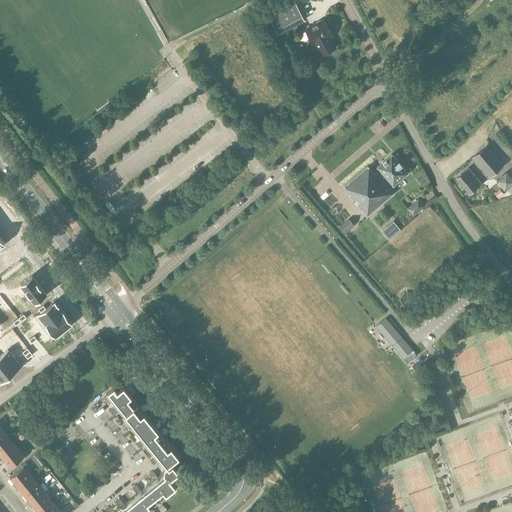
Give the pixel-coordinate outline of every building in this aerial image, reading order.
[(295,2),(269,16),(278,34),(305,20),(295,2)] [(315,45),(321,55),(336,47),(330,37),(333,35),(324,19),(322,21),(320,20),(316,22),(316,24),(305,29),(314,45),(315,45)] [(288,31),(280,35),(283,41),(291,37),(288,31)] [(503,165),(496,156),(487,146),(473,158),(489,177),(503,165)] [(367,216),(394,193),(384,182),(388,179),(392,184),(392,185),(393,185),(393,184),(406,173),(407,173),(407,172),(406,172),(401,166),(401,165),(399,162),(398,162),(393,157),(392,155),(392,154),(391,154),(391,155),(389,156),(378,166),(377,166),(377,167),(378,167),(382,172),(379,175),(379,174),(378,175),(376,172),(374,173),(367,166),(344,186),(350,193),(348,195),(367,216)] [(469,193),(478,186),(481,183),(468,168),(457,179),(469,193)] [(424,178),(419,172),(415,176),(420,182),(424,178)] [(511,183),(511,179),(506,173),(497,181),(505,190),(511,183)] [(417,199),(406,208),(412,215),(423,206),(417,199)] [(348,219),(339,227),(344,233),(353,225),(348,219)] [(399,229),(393,221),(382,230),(389,238),(399,229)] [(32,274),(21,283),(35,302),(47,293),(32,274)] [(55,300),(34,316),(43,327),(63,311),(55,300)] [(63,311),(43,327),(52,338),(72,322),(64,311),(63,311)] [(412,350),(386,318),(377,326),(403,357),(412,350)] [(0,361),(10,375),(21,366),(7,349),(0,354),(0,361)] [(417,355),(413,350),(403,358),(407,363),(417,355)] [(0,361),(0,382),(10,375),(0,361)] [(117,392),(114,388),(107,394),(116,405),(110,410),(113,414),(119,409),(129,422),(123,427),(127,431),(133,426),(138,432),(151,421),(124,387),(117,392)] [(137,493),(131,498),(141,511),(142,511),(176,485),(169,476),(171,475),(172,476),(178,471),(178,469),(172,461),(179,455),(151,421),(138,432),(143,439),(137,443),(140,447),(146,443),(157,455),(151,460),(154,464),(160,459),(165,466),(164,466),(163,470),(164,471),(158,476),(153,471),(149,474),(154,480),(141,490),(136,484),(132,487),(137,493)] [(0,446),(10,438),(9,436),(3,430),(0,432),(0,446)] [(0,455),(0,457),(2,459),(17,447),(12,440),(15,438),(11,434),(9,436),(10,438),(0,446),(0,453),(1,454),(0,455)] [(26,457),(29,454),(26,451),(23,453),(17,447),(2,459),(4,462),(6,461),(11,466),(24,455),(26,457)] [(25,461),(22,464),(24,466),(10,477),(15,482),(13,484),(15,487),(31,474),(26,468),(29,465),(25,461)] [(31,474),(15,487),(18,490),(20,489),(24,494),(38,483),(36,481),(31,474)] [(38,483),(24,494),(28,499),(26,501),(29,504),(45,491),(39,485),(42,482),(39,478),(36,481),(38,483)] [(45,491),(29,504),(31,507),(33,505),(38,511),(52,500),(50,498),(45,491)] [(52,500),(38,511),(52,511),(58,508),(53,502),(56,499),(53,495),(50,498),(52,500)] [(141,511),(131,498),(124,504),(120,498),(116,501),(121,507),(114,511),(103,511),(101,511),(141,511)]
